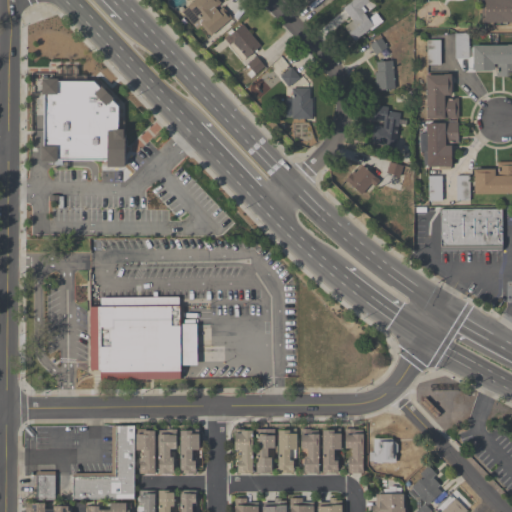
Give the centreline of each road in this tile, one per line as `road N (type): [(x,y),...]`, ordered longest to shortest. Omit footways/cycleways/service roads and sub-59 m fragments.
road 1 (residential): [(6,411),(366,406),(410,366),(442,306)]
road 2 (tertiary): [(9,29),(5,511)]
road 3 (primary): [(442,306),(375,259),(128,15)]
road 4 (residential): [(271,0),(339,73),(345,98),(338,134),(271,216)]
road 5 (residential): [(145,485),(357,485)]
road 6 (residential): [(392,389),(507,511)]
road 7 (primary): [(83,14),(193,130)]
